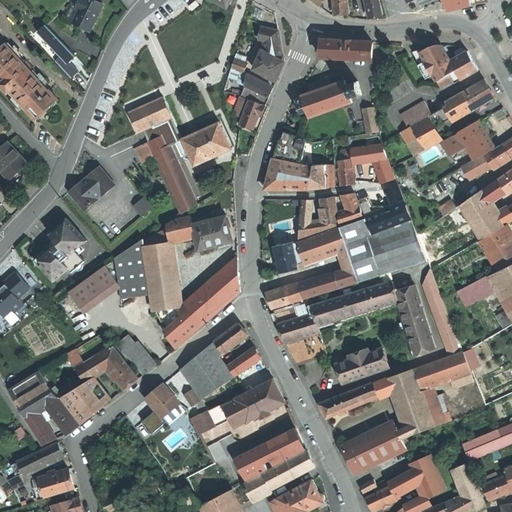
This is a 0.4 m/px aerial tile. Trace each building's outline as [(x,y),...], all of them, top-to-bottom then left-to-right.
[(86,0),(80,0),(70,17),(76,21),(87,5),(84,3),(86,0)] [(86,0),(84,3),(87,5),(76,21),(93,31),(108,6),(100,1),(98,0),(86,0)] [(231,0),(212,0),(227,8),(231,0)] [(311,0),(319,6),(322,2),(320,0),(333,0),(335,16),(342,15),(350,15),(347,0),(311,0)] [(365,0),(366,1),(370,18),(383,16),(379,0),(365,0)] [(443,0),(447,9),(457,8),(471,5),(470,0),(443,0)] [(197,1),(190,6),(193,11),(200,5),(197,1)] [(63,54),(57,60),(74,77),(82,69),(75,61),(81,55),(49,22),(41,30),(63,54)] [(260,40),(266,42),(263,51),(255,70),(277,82),(285,63),(283,59),(279,32),(262,27),(260,40)] [(344,40),(321,39),(321,48),(321,58),(372,60),(373,42),(353,42),(353,41),(344,40)] [(28,61),(25,63),(8,44),(0,51),(0,76),(3,79),(0,81),(0,85),(11,97),(15,93),(30,110),(29,111),(37,120),(60,100),(52,90),(51,91),(34,73),(37,70),(28,61)] [(429,48),(421,52),(426,61),(425,62),(432,76),(434,75),(441,88),(450,82),(448,79),(455,75),(457,79),(460,77),(461,80),(479,70),(474,62),(469,51),(451,61),(443,45),(436,45),(429,48)] [(248,64),(235,60),(232,68),(246,73),(248,64)] [(246,73),(232,68),(229,78),(241,84),(246,73)] [(261,83),(249,76),(246,87),(253,90),(270,99),(273,89),(261,83)] [(327,86),(302,95),(302,96),(297,97),(296,100),(297,104),(301,114),(308,112),(310,118),(353,103),(352,99),(363,95),(358,81),(347,85),(345,80),(327,86)] [(484,80),(463,92),(445,102),(447,105),(432,114),(429,116),(429,117),(412,127),(419,138),(409,144),(415,156),(425,151),(425,150),(443,141),(460,131),(452,117),(467,109),(469,112),(495,97),(490,89),(484,80)] [(270,99),(253,90),(249,100),(250,101),(241,125),(254,130),(259,118),(263,106),(266,107),(270,99)] [(171,145),(172,146),(177,144),(183,157),(190,154),(184,139),(164,97),(131,113),(140,132),(145,130),(151,142),(163,136),(168,146),(171,145)] [(425,101),(401,115),(409,127),(429,116),(432,114),(425,101)] [(460,134),(443,143),(458,168),(475,158),(476,161),(511,137),(511,130),(493,144),(484,131),(510,117),(504,107),(460,133),(460,134)] [(374,108),(363,110),(368,133),(379,131),(374,108)] [(196,166),(233,150),(221,122),(198,133),(192,135),(184,139),(190,154),(196,166)] [(306,140),(286,132),(278,148),(273,158),(301,165),(306,140)] [(144,163),(157,156),(183,215),(198,205),(171,145),(168,146),(163,136),(151,142),(137,148),(144,163)] [(33,163),(30,160),(14,141),(11,143),(8,139),(0,145),(0,162),(15,180),(24,171),(33,163)] [(333,139),(310,142),(311,155),(334,151),(333,139)] [(470,180),(482,174),(508,160),(511,157),(511,139),(475,162),(474,160),(463,167),(470,180)] [(383,145),(352,149),(354,163),(360,162),(373,158),(386,154),(383,145)] [(334,151),(311,155),(313,166),(321,166),(335,165),(334,151)] [(386,154),(373,158),(377,171),(382,183),(394,179),(391,169),(389,165),(386,154)] [(301,165),(273,158),(272,161),(270,168),(268,174),(268,176),(266,189),(308,190),(310,180),(313,167),(301,165)] [(360,162),(354,163),(356,184),(362,184),(360,162)] [(335,165),(321,166),(321,182),(322,188),(328,188),(335,187),(335,165)] [(321,166),(313,166),(313,167),(310,180),(321,182),(321,166)] [(87,178),(71,191),(87,210),(100,200),(100,199),(104,195),(105,196),(118,185),(102,167),(87,178)] [(353,167),(339,169),(342,186),(349,185),(355,185),(353,167)] [(511,220),(511,205),(498,214),(491,203),(506,192),(511,189),(511,169),(476,195),(461,205),(482,240),(497,231),(496,230),(511,220)] [(321,182),(310,180),(308,190),(322,188),(321,182)] [(411,216),(407,205),(405,201),(397,185),(391,187),(386,189),(394,210),(384,214),(378,216),(375,209),(368,192),(357,194),(367,221),(371,231),(373,235),(412,220),(411,216)] [(343,196),(349,211),(339,214),(341,227),(365,218),(362,209),(356,194),(349,195),(343,196)] [(146,197),(141,202),(149,211),(154,206),(146,197)] [(308,200),(302,200),(298,241),(340,226),(336,197),(329,198),(322,199),(324,220),(312,222),(308,200)] [(141,202),(136,206),(144,215),(149,211),(141,202)] [(451,202),(441,208),(446,215),(455,209),(451,202)] [(380,206),(375,209),(378,216),(384,214),(380,206)] [(171,243),(197,239),(200,250),(233,242),(227,217),(193,225),(191,217),(178,221),(169,226),(169,230),(147,238),(119,257),(125,298),(155,293),(157,310),(159,310),(181,308),(171,243)] [(54,281),(70,268),(73,273),(87,262),(77,250),(88,242),(68,218),(54,230),(60,237),(56,240),(57,241),(38,256),(44,263),(41,265),(54,281)] [(293,243),(274,247),(278,261),(281,273),(307,267),(305,260),(345,245),(349,258),(354,270),(268,295),(272,309),(310,297),(349,285),(357,282),(381,275),(391,273),(428,261),(418,236),(412,220),(373,235),(371,231),(366,218),(365,218),(341,227),(340,227),(341,227),(293,244),(293,243)] [(482,240),(481,240),(499,271),(505,268),(511,264),(511,238),(504,226),(497,231),(482,240)] [(181,308),(159,310),(171,333),(194,313),(240,273),(239,258),(181,308)] [(108,265),(71,291),(82,308),(120,282),(108,265)] [(434,277),(431,268),(423,284),(429,287),(434,277)] [(502,299),(511,294),(511,281),(505,268),(499,271),(489,276),(497,290),(502,299)] [(0,291),(0,290),(0,309),(6,317),(14,310),(16,312),(25,304),(20,298),(32,288),(18,272),(6,283),(7,284),(5,287),(6,289),(2,292),(0,291)] [(171,333),(170,333),(177,349),(184,343),(184,342),(194,333),(203,326),(230,303),(241,292),(240,273),(194,313),(171,333)] [(489,276),(465,288),(472,303),(497,290),(489,276)] [(437,286),(434,277),(429,287),(426,293),(432,296),(437,286)] [(282,337),(285,344),(290,356),(297,366),(328,356),(320,330),(318,326),(399,301),(396,291),(393,281),(313,306),(310,297),(272,309),(282,337)] [(415,285),(396,291),(399,301),(400,305),(415,353),(435,346),(415,285)] [(441,295),(437,286),(432,296),(430,302),(435,305),(441,295)] [(465,307),(472,303),(465,288),(457,292),(460,298),(465,307)] [(511,315),(511,294),(502,299),(511,315)] [(444,304),(441,295),(435,305),(433,311),(439,314),(444,304)] [(399,301),(318,326),(320,330),(397,306),(400,305),(399,301)] [(447,313),(444,304),(439,314),(436,320),(442,323),(447,313)] [(415,353),(400,305),(397,306),(412,354),(415,353)] [(451,321),(447,313),(442,323),(439,328),(445,331),(451,321)] [(454,330),(451,321),(445,331),(442,337),(449,340),(454,330)] [(222,355),(225,353),(248,335),(240,324),(236,327),(216,341),(182,370),(203,399),(254,365),(259,370),(266,366),(262,359),(257,350),(231,368),(222,355)] [(454,330),(449,340),(448,341),(450,347),(460,344),(454,330)] [(139,342),(125,352),(144,376),(157,365),(139,342)] [(450,347),(446,348),(449,355),(463,350),(460,344),(450,347)] [(78,368),(88,383),(80,388),(80,387),(63,397),(82,423),(96,412),(112,401),(96,378),(109,369),(125,391),(139,379),(113,346),(86,364),(77,349),(67,356),(76,370),(78,368)] [(368,348),(350,355),(351,359),(336,364),(343,383),(390,366),(383,347),(370,352),(368,348)] [(464,352),(415,369),(421,389),(472,372),(464,352)] [(414,369),(389,378),(394,391),(408,431),(409,436),(411,435),(434,427),(421,389),(415,369),(414,369)] [(10,389),(18,403),(44,445),(54,441),(36,412),(48,406),(69,434),(75,429),(81,425),(60,398),(50,384),(41,371),(10,389)] [(389,378),(374,383),(379,396),(394,391),(389,378)] [(199,429),(206,426),(209,432),(235,419),(239,426),(248,422),(248,423),(286,403),(274,379),(237,399),(236,398),(193,420),(195,426),(196,425),(199,429)] [(374,382),(319,403),(327,418),(379,396),(374,383),(374,382)] [(165,384),(148,398),(164,418),(181,403),(175,395),(174,396),(168,390),(169,389),(165,384)] [(190,393),(186,396),(194,407),(203,400),(195,388),(190,393)] [(511,425),(464,445),(471,461),(511,443),(511,425)] [(206,426),(199,429),(202,436),(209,432),(206,426)] [(298,428),(291,431),(294,436),(300,433),(298,428)] [(398,428),(345,452),(354,471),(406,447),(404,443),(413,439),(411,435),(409,436),(408,431),(401,434),(398,428)] [(232,472),(223,477),(230,490),(307,449),(300,433),(294,436),(231,469),(232,472)] [(37,449),(38,452),(27,458),(34,471),(45,465),(66,456),(63,449),(60,442),(43,450),(37,449)] [(149,447),(143,451),(148,459),(154,454),(149,447)] [(315,467),(308,451),(245,484),(252,500),(315,467)] [(159,461),(154,454),(148,459),(153,466),(159,461)] [(27,458),(20,461),(27,474),(34,471),(27,458)] [(428,458),(412,465),(412,468),(414,472),(431,465),(428,458)] [(470,462),(452,470),(461,495),(468,511),(474,511),(486,505),(477,481),(478,481),(470,462)] [(216,463),(189,477),(196,493),(209,501),(230,490),(223,477),(216,463)] [(431,465),(414,472),(419,483),(425,497),(429,507),(453,498),(450,494),(442,482),(440,477),(434,464),(431,465)] [(70,469),(42,478),(47,498),(76,489),(73,480),(70,469)] [(157,470),(134,484),(142,500),(148,511),(180,511),(171,494),(157,470)] [(414,472),(389,481),(392,486),(396,494),(419,483),(414,472)] [(451,473),(440,477),(442,482),(450,494),(458,491),(451,473)] [(20,475),(10,480),(15,490),(26,484),(20,475)] [(508,475),(484,485),(490,499),(511,490),(511,484),(508,475)] [(42,478),(36,479),(37,482),(34,483),(39,500),(47,498),(42,478)] [(375,479),(361,486),(365,493),(378,486),(375,479)] [(314,480),(278,499),(285,511),(309,511),(325,502),(320,491),(314,480)] [(123,481),(109,487),(111,491),(125,484),(123,481)] [(111,491),(102,495),(106,505),(108,511),(115,511),(135,503),(127,487),(125,484),(111,491)] [(134,484),(127,487),(135,503),(142,500),(134,484)] [(392,486),(367,498),(371,504),(374,511),(399,499),(396,494),(392,486)] [(176,492),(171,494),(180,511),(183,511),(202,504),(190,488),(177,495),(176,492)] [(239,511),(230,492),(204,505),(207,511),(239,511)] [(468,511),(461,495),(424,511),(450,511),(468,511)] [(81,497),(61,503),(63,511),(84,511),(83,505),(81,497)] [(418,511),(429,507),(425,497),(406,506),(398,511),(418,511)] [(285,511),(278,499),(271,503),(276,511),(285,511)] [(63,511),(61,503),(53,505),(54,511),(63,511)]
